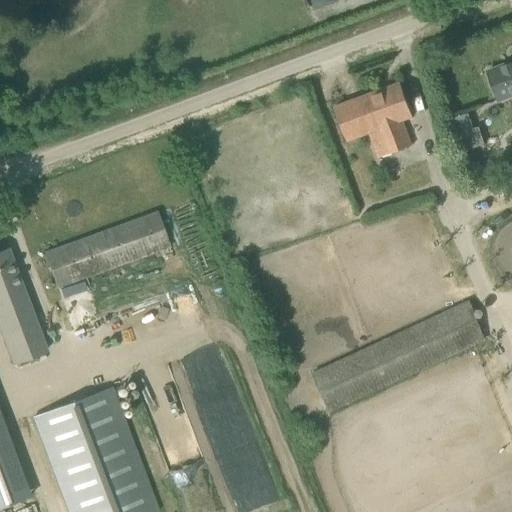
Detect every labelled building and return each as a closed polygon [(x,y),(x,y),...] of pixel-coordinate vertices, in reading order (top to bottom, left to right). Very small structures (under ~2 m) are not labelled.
[(511,62),(487,72),(498,103),(511,97),(511,62)] [(369,134),(378,159),(412,147),(401,121),(412,117),(399,83),(334,108),(346,142),(369,134)] [(449,120),(460,154),(485,146),(479,128),(473,129),(468,114),(449,120)] [(466,168),(478,182),(488,173),(477,159),(466,168)] [(169,246),(157,212),(44,254),(56,287),(86,277),(169,246)] [(0,328),(14,366),(46,354),(7,250),(0,252),(0,328)] [(468,301),(310,374),(328,413),(486,340),(468,301)] [(111,387),(32,417),(67,511),(157,511),(158,511),(111,387)] [(0,509),(28,498),(0,423),(0,509)]
